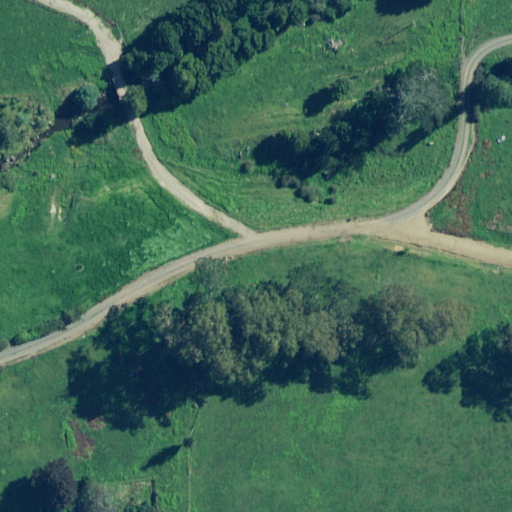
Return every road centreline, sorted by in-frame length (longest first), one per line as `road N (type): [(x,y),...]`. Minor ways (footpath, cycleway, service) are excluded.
road 1 (track): [(461,229),(184,286),(0,336)]
road 2 (track): [(461,229),(511,110)]
